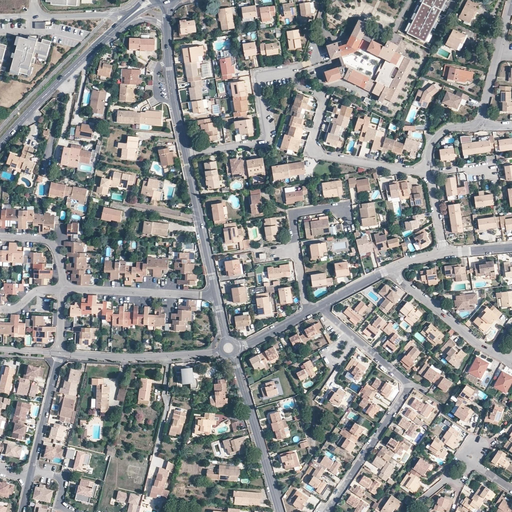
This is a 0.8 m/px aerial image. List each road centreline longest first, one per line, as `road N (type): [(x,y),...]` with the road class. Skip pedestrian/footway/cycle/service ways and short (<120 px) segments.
road 1 (residential): [(326,511),(407,386),(318,306)]
road 2 (residential): [(298,83),(324,96),(312,141),(320,155),(430,171)]
road 3 (residential): [(291,72),(258,78),(263,143),(185,154)]
road 4 (tertiary): [(0,144),(124,21)]
road 5 (residential): [(279,511),(229,348)]
road 6 (residential): [(59,355),(229,348)]
road 7 (residential): [(62,290),(215,295)]
road 8 (residential): [(387,270),(502,357)]
road 9 (residential): [(215,295),(185,154)]
road 10 (unknown): [(61,79),(45,172),(83,186)]
road 11 (residential): [(185,154),(167,30)]
